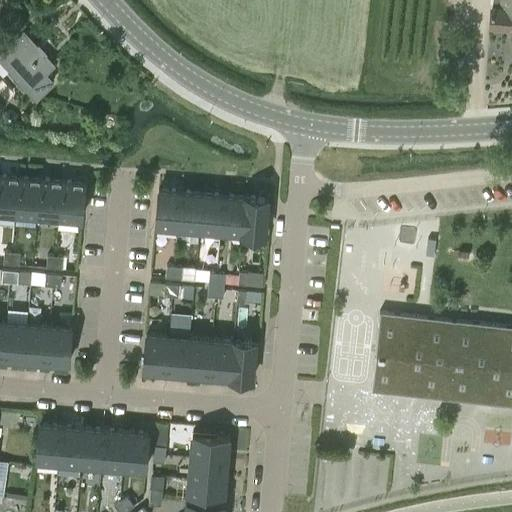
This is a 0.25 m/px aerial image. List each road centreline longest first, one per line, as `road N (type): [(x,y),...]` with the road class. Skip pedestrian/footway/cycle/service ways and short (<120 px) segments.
road 1 (residential): [(307,127),(278,412)]
road 2 (tertiary): [(307,127),(237,106),(171,68),(106,0)]
road 3 (residential): [(106,395),(122,171)]
road 4 (tertiary): [(511,131),(307,127)]
road 5 (residential): [(106,395),(278,412)]
